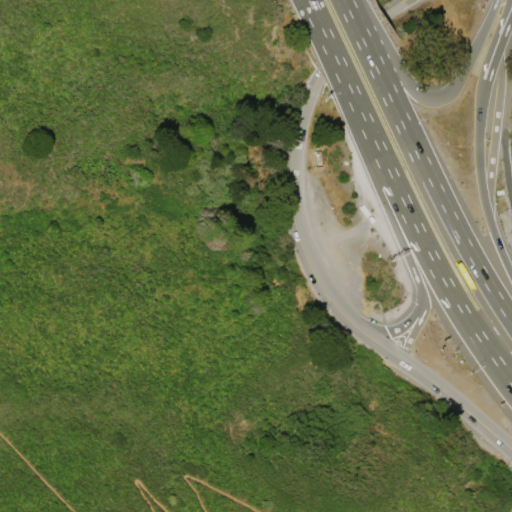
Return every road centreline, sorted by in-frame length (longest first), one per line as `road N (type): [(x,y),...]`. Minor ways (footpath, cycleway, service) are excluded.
road 1 (secondary): [(319,75),(300,112),(290,173),(296,227),(318,281),(354,324),(511,450)]
road 2 (motorway): [(322,31),(428,255),(511,385)]
road 3 (motorway): [(322,31),(420,296)]
road 4 (motorway): [(494,0),(453,85),(432,98),(408,86),(353,0)]
road 5 (motorway): [(428,180),(342,0)]
road 6 (motorway): [(511,326),(428,180)]
road 7 (motorway): [(488,220),(477,159),(487,79)]
